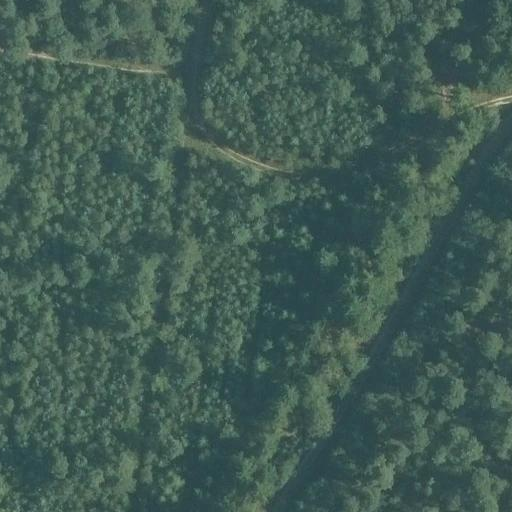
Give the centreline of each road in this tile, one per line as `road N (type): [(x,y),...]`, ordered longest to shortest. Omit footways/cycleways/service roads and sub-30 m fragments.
road 1 (track): [(135,511),(202,0)]
road 2 (track): [(511,123),(283,511)]
road 3 (track): [(511,99),(325,180),(243,167),(186,117)]
